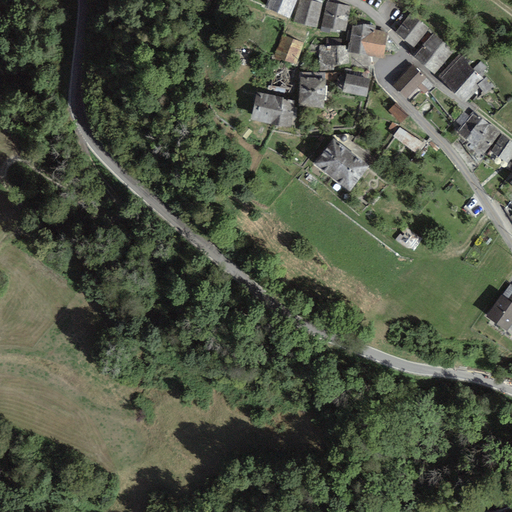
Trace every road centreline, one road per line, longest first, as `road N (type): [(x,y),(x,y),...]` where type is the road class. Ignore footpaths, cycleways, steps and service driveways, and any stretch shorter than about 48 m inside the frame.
road 1 (tertiary): [(83,0),(76,108),(113,165),(293,320),(392,361),(511,389)]
road 2 (track): [(83,127),(86,154),(124,217),(112,219),(20,158),(5,174),(20,219),(0,239)]
road 3 (unclassified): [(404,54),(387,85),(460,165),(511,244)]
